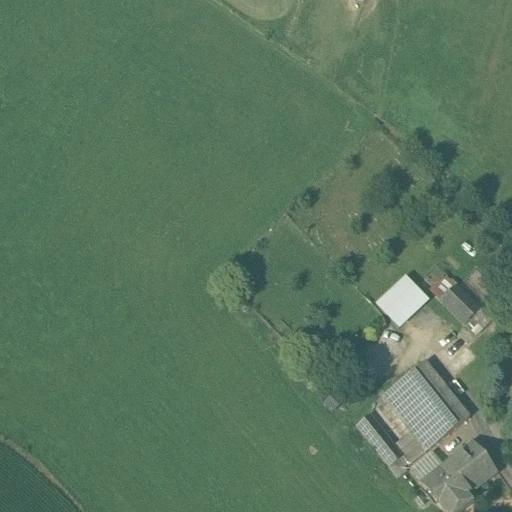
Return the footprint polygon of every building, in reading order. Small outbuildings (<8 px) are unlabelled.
[(405,273),(373,307),(385,320),(400,337),(434,303),(417,285),(405,273)] [(480,311),(445,278),(439,284),(430,293),(463,328),(480,311)] [(480,311),(464,328),(475,338),(492,321),(480,311)] [(511,348),(506,347),(500,373),(511,375),(511,348)] [(469,420),(424,365),(380,399),(381,400),(382,400),(410,435),(424,453),(424,454),(425,455),(469,420)] [(394,447),(369,417),(355,428),(396,479),(405,472),(404,471),(408,468),(402,459),(403,459),(394,447)] [(410,435),(394,447),(403,459),(402,459),(408,468),(425,455),(424,454),(424,453),(410,435)] [(443,469),(433,456),(432,455),(409,473),(420,487),(421,486),(440,511),(461,511),(470,505),(465,499),(491,481),(495,476),(471,446),(443,469)]
